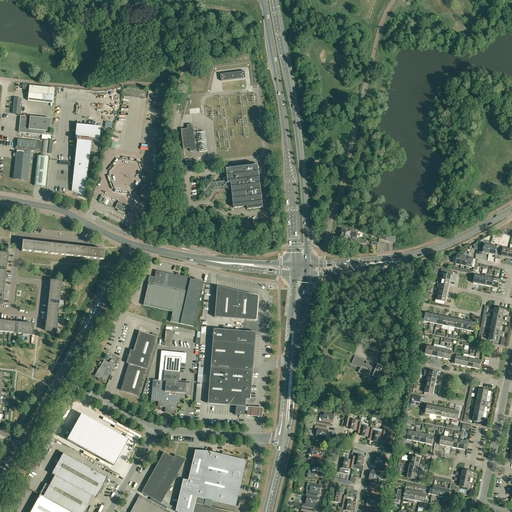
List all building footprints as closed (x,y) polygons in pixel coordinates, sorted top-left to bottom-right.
[(245,71),(220,74),(221,81),(246,78),(245,71)] [(29,90),(28,101),(53,103),(54,88),(29,86),(29,90)] [(13,109),(13,114),(19,114),(21,114),(22,104),(20,103),(21,98),(14,98),(13,107),(13,109)] [(42,135),(51,136),(52,136),(52,132),(50,132),(51,119),(20,116),(19,125),(19,126),(18,132),(42,135)] [(99,141),(100,127),(76,124),(75,138),(76,138),(76,141),(78,141),(78,143),(76,143),(74,169),(75,169),(75,171),(73,171),(71,183),(72,183),(71,191),(72,191),(72,190),(80,193),(80,195),(83,196),(86,181),(87,182),(87,180),(86,179),(91,144),(91,142),(92,142),(92,140),(99,141)] [(182,129),(181,130),(183,149),(184,149),(190,148),(190,150),(190,151),(192,151),(194,151),(196,151),(196,150),(193,126),(192,125),(191,125),(189,125),(188,125),(188,129),(186,129),(182,129)] [(197,133),(199,152),(207,151),(205,132),(197,133)] [(17,146),(17,149),(41,152),(42,142),(40,142),(18,139),(17,146)] [(15,164),(13,179),(27,180),(30,154),(30,151),(24,151),(23,151),(23,154),(16,153),(16,154),(16,156),(16,158),(15,164)] [(48,157),(37,156),(34,185),(45,187),(48,157)] [(226,178),(223,182),(209,183),(210,184),(204,192),(206,194),(207,195),(213,187),(224,186),(230,186),(231,186),(231,188),(232,188),(232,192),(232,194),(233,198),(232,198),(233,200),(234,204),(233,204),(233,205),(234,205),(234,208),(239,207),(246,206),(246,207),(247,206),(248,209),(249,209),(251,208),(251,209),(254,209),(254,208),(258,208),(263,208),(262,202),(263,202),(263,200),(262,200),(262,196),(262,194),(261,194),(261,190),(261,188),(260,184),(261,184),(261,182),(260,182),(260,178),(260,176),(259,176),(259,172),(259,170),(258,165),(253,166),(249,166),(246,166),(246,167),(242,167),(241,167),(235,167),(235,168),(231,169),(231,168),(229,168),(229,169),(228,169),(228,168),(226,169),(227,174),(226,174),(227,176),(227,177),(226,178)] [(127,208),(124,207),(117,203),(115,208),(118,209),(118,210),(125,214),(127,208)] [(343,230),(342,234),(357,238),(357,236),(350,234),(351,232),(343,230)] [(23,241),(22,251),(38,253),(39,243),(23,241)] [(482,252),(489,253),(490,245),(484,243),(484,242),(481,241),(480,249),(483,250),(482,252)] [(55,245),(39,243),(38,253),(54,254),(55,245)] [(72,246),(55,245),(54,254),(71,256),(72,246)] [(496,253),(499,253),(500,245),(497,245),(497,246),(490,245),(489,253),(495,255),(496,253)] [(503,246),(500,245),(499,253),(502,254),(501,256),(507,257),(509,249),(503,247),(503,246)] [(88,248),(72,246),(71,256),(87,258),(88,248)] [(104,250),(88,248),(87,258),(103,260),(104,250)] [(190,279),(156,271),(154,277),(149,276),(147,285),(148,285),(143,305),(172,312),(170,322),(193,327),(203,282),(190,279)] [(475,274),(473,281),(473,283),(480,285),(481,276),(475,274)] [(485,277),(481,276),(480,285),(486,286),(488,277),(488,275),(485,274),(485,277)] [(500,280),(494,278),(492,287),(498,288),(500,280)] [(246,320),(256,321),(257,320),(256,320),(258,296),(258,297),(258,296),(248,293),(248,294),(217,286),(214,317),(246,320)] [(129,289),(124,298),(129,300),(133,291),(129,289)] [(430,323),(432,314),(425,313),(424,321),(430,323)] [(475,323),(469,322),(467,330),(474,332),(475,323)] [(249,351),(254,351),(255,332),(245,331),(213,329),(212,341),(249,344),(249,351)] [(157,337),(156,337),(157,335),(152,333),(152,335),(139,332),(133,351),(130,350),(126,363),(129,364),(121,390),(139,395),(157,337)] [(253,356),(254,351),(249,351),(249,344),(212,341),(210,367),(252,371),(253,356)] [(425,354),(431,356),(433,347),(427,346),(425,354)] [(446,349),(444,358),(450,360),(452,351),(446,349)] [(161,351),(160,356),(165,357),(163,381),(153,380),(151,400),(159,401),(158,406),(166,407),(165,412),(175,413),(176,403),(179,403),(179,398),(184,399),(185,394),(190,394),(191,384),(178,383),(180,366),(185,367),(186,353),(161,351)] [(454,364),(461,365),(463,357),(456,355),(454,364)] [(376,368),(363,363),(361,362),(362,359),(355,356),(352,364),(361,368),(359,372),(368,377),(370,374),(378,377),(383,366),(378,364),(376,368)] [(480,369),(481,360),(475,359),(473,368),(480,369)] [(104,360),(98,370),(101,372),(98,378),(105,382),(110,374),(111,371),(112,372),(116,364),(113,363),(110,361),(109,363),(104,360)] [(225,405),(235,406),(236,401),(245,402),(246,399),(250,399),(252,371),(210,367),(207,404),(210,404),(225,405)] [(420,402),(421,397),(411,395),(409,404),(413,404),(414,401),(420,402)] [(236,401),(235,406),(235,415),(244,415),(245,407),(245,402),(236,401)] [(432,406),(427,404),(426,409),(423,408),(422,416),(430,417),(431,414),(432,406)] [(263,406),(247,405),(247,414),(263,415),(263,406)] [(317,420),(316,424),(319,425),(327,426),(330,427),(330,424),(332,424),(333,421),(334,415),(324,413),(324,416),(321,415),(320,416),(319,421),(317,420)] [(81,414),(67,440),(114,466),(128,440),(81,414)] [(350,429),(356,431),(358,422),(359,421),(350,419),(350,416),(347,415),(345,426),(348,427),(347,429),(350,429)] [(356,433),(359,434),(359,435),(362,436),(368,437),(370,427),(361,426),(362,423),(358,422),(356,431),(356,433)] [(316,424),(315,427),(318,428),(316,437),(326,439),(327,433),(328,430),(326,430),(327,426),(319,425),(316,424)] [(370,427),(368,437),(368,438),(371,439),(371,441),(374,441),(380,442),(380,439),(382,433),(373,431),(373,428),(370,427)] [(383,428),(382,433),(380,439),(384,440),(384,442),(386,442),(392,444),(394,434),(386,432),(386,429),(383,428)] [(413,441),(415,432),(409,431),(407,440),(413,441)] [(427,435),(426,444),(432,445),(434,436),(427,435)] [(441,436),(440,442),(439,445),(446,446),(448,437),(441,436)] [(466,441),(460,440),(458,449),(465,450),(465,449),(467,449),(469,443),(466,442),(466,441)] [(309,457),(309,458),(305,457),(305,459),(309,460),(312,461),(320,462),(320,459),(322,459),(323,456),(324,450),(314,448),(312,457),(309,457)] [(176,508),(175,511),(176,511),(192,511),(194,503),(211,507),(212,501),(235,507),(246,461),(221,455),(215,453),(212,452),(207,451),(195,450),(188,480),(183,479),(176,508)] [(186,459),(175,455),(173,457),(164,452),(141,493),(161,503),(186,459)] [(51,474),(55,476),(93,497),(96,498),(99,493),(100,493),(101,493),(104,486),(103,486),(107,477),(63,453),(51,474)] [(354,463),(354,465),(363,466),(365,457),(358,455),(356,455),(355,457),(352,456),(351,460),(351,462),(354,463)] [(375,464),(377,465),(376,468),(384,470),(387,470),(388,467),(385,466),(386,458),(377,456),(375,464)] [(340,468),(346,469),(349,470),(349,468),(353,469),(354,465),(354,463),(351,462),(351,460),(342,458),(340,468)] [(322,475),(323,469),(323,466),(322,466),(322,463),(320,462),(312,461),(311,464),(314,465),(312,474),(322,475)] [(383,473),(384,470),(376,468),(373,468),(372,471),(371,471),(369,480),(372,480),(378,482),(380,473),(383,473)] [(55,476),(43,497),(62,507),(70,511),(87,511),(91,506),(88,505),(93,497),(55,476)] [(370,489),(371,490),(371,493),(382,495),(382,492),(379,491),(381,482),(378,482),(372,480),(370,487),(370,489)] [(306,496),(307,496),(317,498),(318,494),(320,495),(320,492),(321,486),(319,485),(312,484),(310,493),(307,492),(306,496)] [(401,491),(398,490),(399,486),(392,485),(390,492),(394,493),(392,499),(393,499),(392,501),(398,503),(399,501),(401,491)] [(332,501),(341,503),(341,501),(345,502),(345,500),(346,496),(343,495),(343,494),(334,492),(332,501)] [(421,493),(419,502),(425,503),(427,503),(428,502),(428,499),(426,498),(427,494),(421,493)] [(43,497),(40,495),(30,511),(59,511),(62,507),(43,497)] [(170,511),(140,495),(130,511),(170,511)] [(316,504),(317,498),(307,496),(306,496),(305,495),(303,504),(302,508),(313,510),(314,506),(315,507),(316,504)] [(367,510),(377,511),(378,511),(379,509),(376,508),(378,499),(368,497),(367,503),(366,506),(368,506),(367,510)] [(354,502),(345,500),(345,502),(341,501),(341,503),(340,507),(346,508),(346,510),(352,511),(354,502)] [(194,503),(192,511),(230,511),(211,507),(194,503)]
